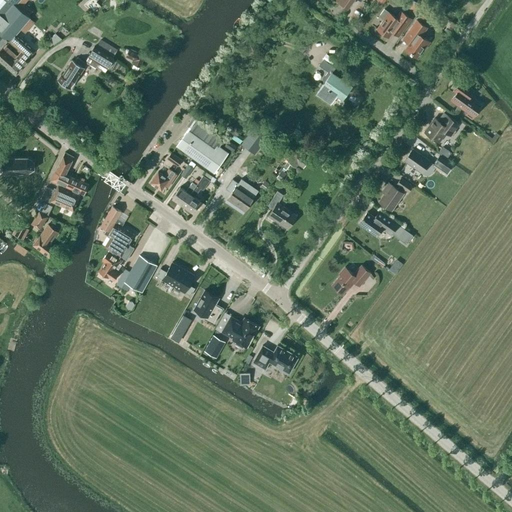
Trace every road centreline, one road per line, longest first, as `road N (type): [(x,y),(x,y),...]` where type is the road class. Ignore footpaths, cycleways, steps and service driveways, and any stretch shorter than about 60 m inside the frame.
road 1 (tertiary): [(511,501),(277,298)]
road 2 (unclassified): [(277,298),(428,85)]
road 3 (tertiary): [(277,298),(132,192)]
